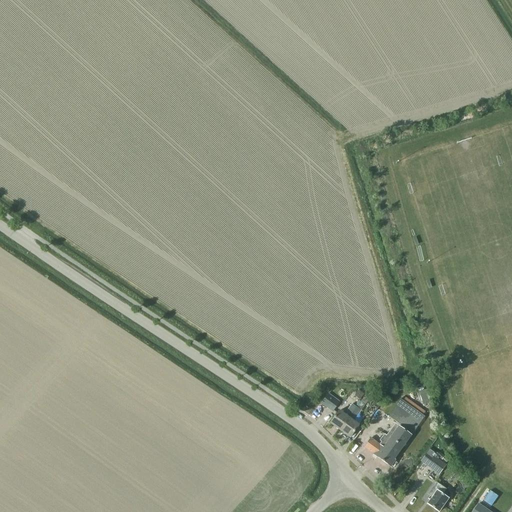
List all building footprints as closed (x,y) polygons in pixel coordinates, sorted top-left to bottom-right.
[(430,402),(426,389),(419,392),(422,404),(430,402)] [(322,404),(333,412),(340,402),(329,394),(322,404)] [(412,435),(425,417),(400,400),(388,417),(396,422),(386,436),(384,435),(379,441),(381,443),(379,445),(370,439),(363,448),(390,467),(396,460),(395,459),(412,435)] [(344,415),(338,411),(329,424),(339,431),(348,419),(356,408),(352,405),(344,415)] [(358,426),(353,422),(361,411),(356,408),(348,419),(339,431),(349,438),(358,426)] [(426,466),(439,476),(446,465),(434,456),(426,466)] [(432,497),(427,505),(437,511),(439,511),(449,498),(443,494),(446,490),(440,485),(438,488),(434,486),(428,495),(432,497)] [(482,499),(486,502),(492,494),(488,491),(482,499)]
